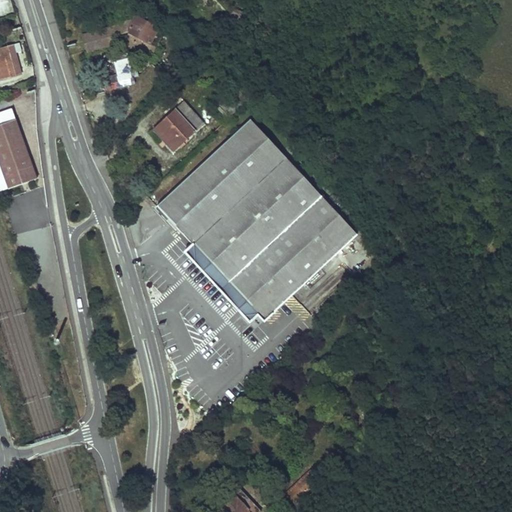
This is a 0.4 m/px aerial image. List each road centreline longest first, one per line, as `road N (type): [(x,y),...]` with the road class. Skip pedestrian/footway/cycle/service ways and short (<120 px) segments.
road 1 (secondary): [(152,511),(158,411),(105,212)]
road 2 (residential): [(70,245),(104,432)]
road 3 (residential): [(66,113),(52,152),(70,245)]
